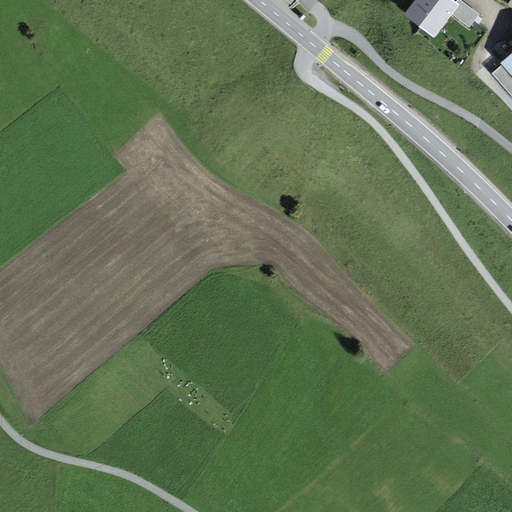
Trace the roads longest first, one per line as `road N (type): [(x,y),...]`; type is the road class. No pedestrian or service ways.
road 1 (track): [(312,44),(305,68),(316,83),(388,139),(511,307)]
road 2 (primary): [(511,222),(312,44)]
road 3 (track): [(191,511),(140,480),(32,447),(0,418)]
